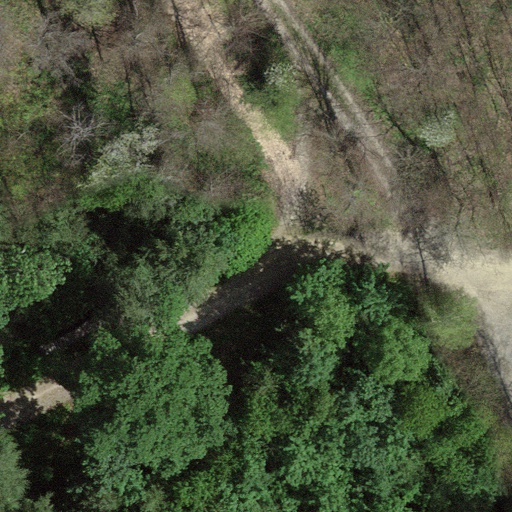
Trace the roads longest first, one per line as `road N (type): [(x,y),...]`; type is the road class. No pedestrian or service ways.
road 1 (track): [(511,262),(463,268),(373,248),(319,253),(264,271),(117,359),(0,415)]
road 2 (track): [(308,54),(463,268),(511,383)]
road 3 (track): [(273,0),(308,54),(311,105),(290,223),(264,271)]
